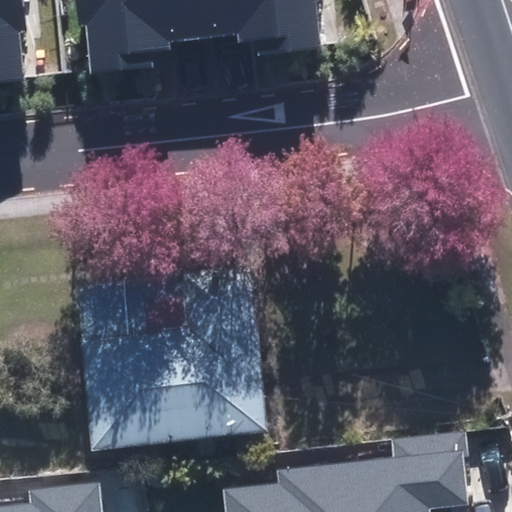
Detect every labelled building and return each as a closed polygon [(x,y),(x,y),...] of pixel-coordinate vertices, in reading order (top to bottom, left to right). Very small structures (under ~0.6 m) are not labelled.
[(0,0),(0,97),(46,94),(40,0),(0,0)] [(80,0),(86,86),(175,80),(173,40),(254,35),(256,73),(336,68),(332,0),(80,0)] [(260,263),(81,286),(102,452),(280,431),(260,263)] [(290,511),(231,466),(193,511),(180,511),(175,508),(170,511),(155,511),(110,475),(80,511),(290,511)] [(68,476),(35,480),(38,505),(71,500),(68,476)] [(0,511),(30,511),(28,480),(0,482),(0,511)]
